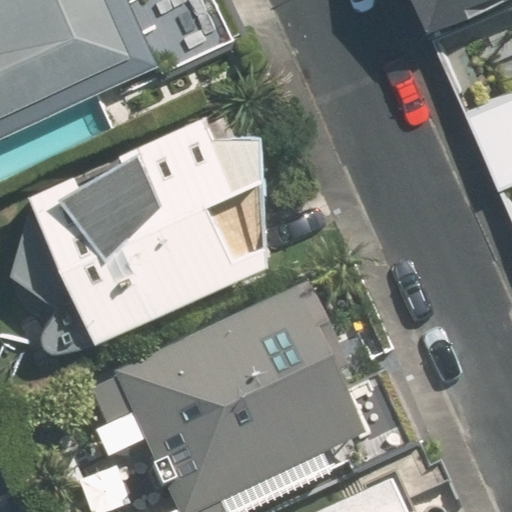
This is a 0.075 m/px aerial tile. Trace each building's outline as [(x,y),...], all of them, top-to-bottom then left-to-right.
[(0,0),(0,142),(171,61),(142,0),(0,0)] [(416,0),(429,28),(492,0),(416,0)] [(511,27),(480,42),(504,94),(465,113),(497,184),(511,177),(511,27)] [(44,334),(46,357),(83,351),(108,340),(278,262),(269,136),(220,136),(211,115),(32,198),(36,205),(12,280),(61,312),(44,334)] [(511,177),(497,184),(511,216),(511,177)] [(375,425),(307,280),(117,368),(119,374),(91,387),(106,418),(134,405),(184,511),(229,511),(222,496),(375,425)] [(420,511),(402,471),(312,511),(420,511)]
